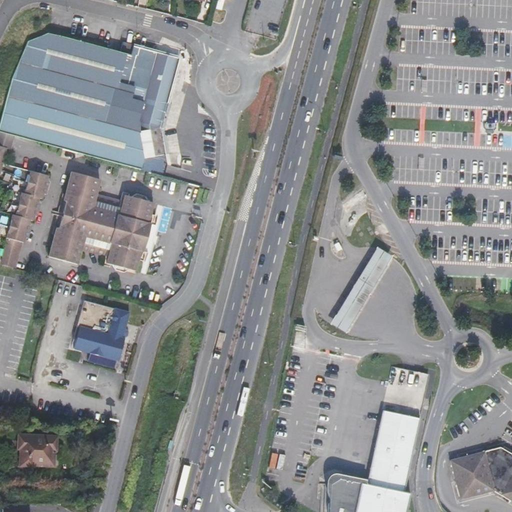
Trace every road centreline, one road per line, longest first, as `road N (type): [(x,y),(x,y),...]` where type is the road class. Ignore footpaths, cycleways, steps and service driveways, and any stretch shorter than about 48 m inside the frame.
road 1 (primary): [(313,0),(172,511)]
road 2 (primary): [(201,505),(335,0)]
road 3 (unclassified): [(229,104),(226,175),(200,282),(150,342),(106,511)]
road 4 (residential): [(216,60),(202,40),(170,26),(63,0)]
road 5 (unclassified): [(430,511),(424,487),(432,436),(456,377)]
